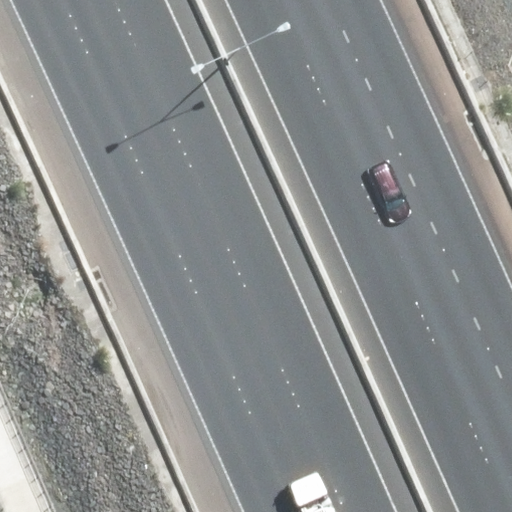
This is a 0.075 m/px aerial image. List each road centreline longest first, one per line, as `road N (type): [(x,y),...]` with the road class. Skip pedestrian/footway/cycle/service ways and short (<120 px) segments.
road 1 (motorway): [(318,511),(73,0)]
road 2 (motorway): [(284,0),(511,507)]
